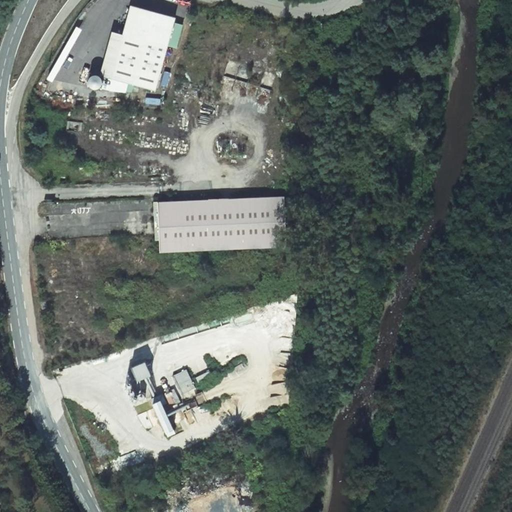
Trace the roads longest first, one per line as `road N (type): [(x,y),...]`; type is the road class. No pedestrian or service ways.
road 1 (unknown): [(91,373),(202,323),(242,322),(251,330),(254,368),(238,401),(171,438),(145,441),(105,395)]
road 2 (primary): [(0,168),(14,300),(37,392),(49,435),(91,511)]
road 3 (unknown): [(3,199),(193,179),(190,161),(199,150),(238,135),(262,139),(267,149),(269,164),(256,180)]
road 4 (unknown): [(6,232),(156,227)]
